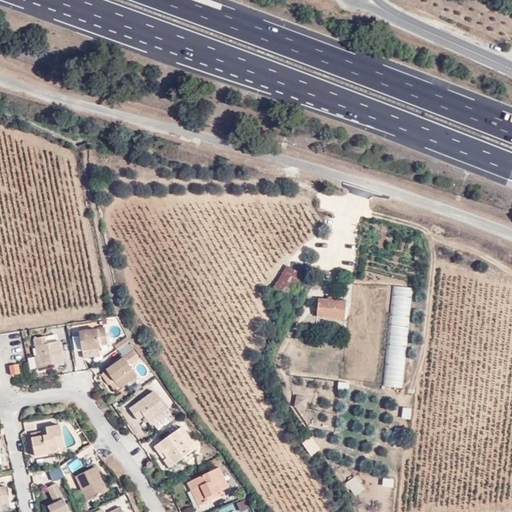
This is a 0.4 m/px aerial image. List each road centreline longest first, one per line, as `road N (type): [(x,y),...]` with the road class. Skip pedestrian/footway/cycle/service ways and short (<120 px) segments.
road 1 (unclassified): [(511,236),(0,79)]
road 2 (motorway): [(80,4),(511,166)]
road 3 (motorway): [(511,126),(166,0)]
road 4 (residential): [(156,511),(75,400),(5,402)]
road 5 (unclassified): [(368,0),(511,67)]
